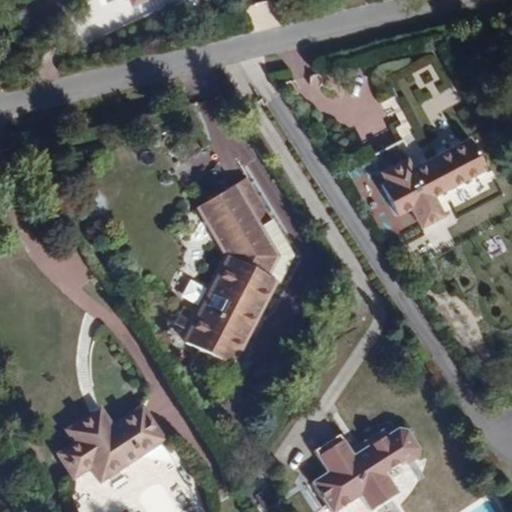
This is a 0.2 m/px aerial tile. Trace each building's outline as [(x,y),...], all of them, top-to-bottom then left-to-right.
[(503,34),(493,37),(497,46),(484,49),(488,62),(511,54),(511,49),(510,42),(506,43),(503,34)] [(395,140),(366,154),(374,170),(380,181),(376,183),(393,216),(405,210),(416,230),(439,218),(429,198),(482,171),(465,139),(409,167),(403,155),(395,140)] [(226,191),(258,243),(271,235),(240,183),(226,191)] [(181,347),(225,369),(243,334),(237,331),(245,316),(250,319),(268,284),(259,280),(224,262),(207,297),(212,300),(205,315),(199,312),(181,347)] [(178,345),(181,347),(199,312),(196,310),(188,312),(175,338),(178,345)] [(114,377),(82,395),(71,401),(61,383),(35,398),(42,410),(26,419),(42,447),(59,437),(68,453),(137,412),(114,377)] [(72,377),(61,383),(71,401),(82,395),(72,377)] [(399,467),(401,471),(412,464),(414,456),(403,437),(394,435),(384,442),(380,436),(359,449),(362,454),(349,463),(345,458),(335,441),(310,457),(324,478),(308,488),(322,511),(338,511),(356,501),(362,511),(373,511),(393,500),(380,479),(399,467)] [(359,449),(345,458),(349,463),(362,454),(359,449)]
